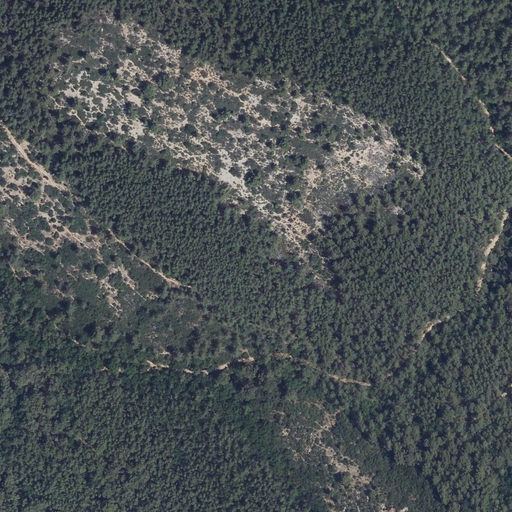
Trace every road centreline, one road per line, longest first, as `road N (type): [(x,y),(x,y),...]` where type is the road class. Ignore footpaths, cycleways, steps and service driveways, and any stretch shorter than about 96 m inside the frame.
road 1 (track): [(161,366),(207,374),(271,352),(370,386),(434,325),(481,298),(486,259),(511,207)]
road 2 (track): [(511,163),(484,102),(393,0)]
road 3 (unclassified): [(0,370),(161,366)]
